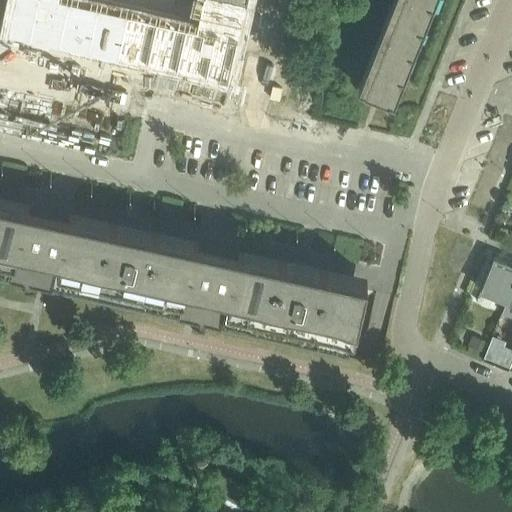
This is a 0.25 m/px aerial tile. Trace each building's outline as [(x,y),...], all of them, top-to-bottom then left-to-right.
[(13,0),(7,29),(29,34),(27,44),(29,44),(205,83),(207,74),(229,79),(239,34),(87,0),(13,0)] [(373,98),(374,98),(380,101),(382,95),(395,100),(433,0),(398,0),(367,81),(361,78),(359,85),(375,92),(373,98)] [(0,281),(348,359),(350,351),(363,296),(364,290),(367,275),(0,193),(0,281)] [(511,261),(495,255),(483,284),(509,294),(511,285),(511,261)] [(491,339),(483,358),(494,362),(502,344),(491,339)] [(226,475),(211,505),(224,511),(261,511),(269,496),(226,475)]
